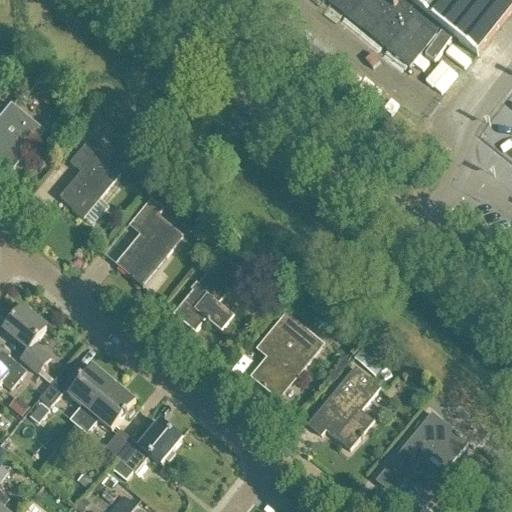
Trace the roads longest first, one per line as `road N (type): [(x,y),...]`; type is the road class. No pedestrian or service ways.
road 1 (tertiary): [(416,230),(130,0)]
road 2 (residential): [(257,472),(252,457),(20,267)]
road 3 (tertiary): [(511,306),(416,230)]
